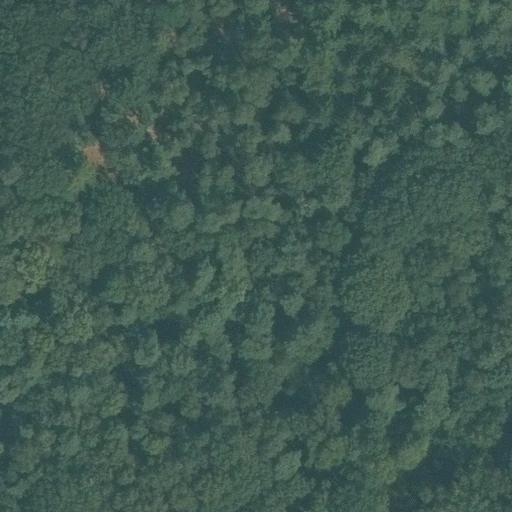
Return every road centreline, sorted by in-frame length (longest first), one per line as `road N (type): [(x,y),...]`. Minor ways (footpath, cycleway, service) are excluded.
road 1 (track): [(38,209),(87,186),(173,169),(511,146)]
road 2 (track): [(0,433),(29,409),(38,209)]
road 3 (track): [(38,209),(37,47),(28,0)]
road 4 (track): [(335,158),(278,0)]
